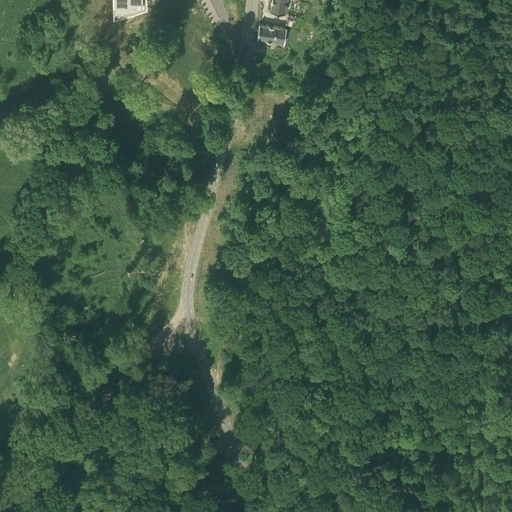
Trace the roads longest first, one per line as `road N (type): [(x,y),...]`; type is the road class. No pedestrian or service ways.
road 1 (tertiary): [(252,511),(186,296),(251,0)]
road 2 (track): [(331,511),(331,400),(363,332),(420,264),(393,184),(396,160),(408,146),(439,138),(495,159),(511,182)]
road 3 (track): [(192,262),(189,123),(175,108),(118,101)]
road 4 (track): [(511,434),(449,441),(384,435),(329,459)]
